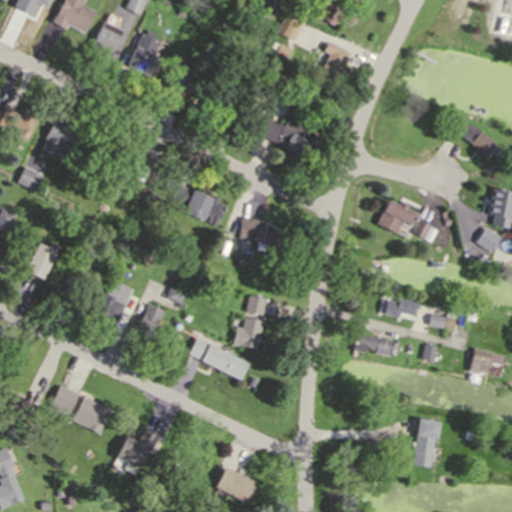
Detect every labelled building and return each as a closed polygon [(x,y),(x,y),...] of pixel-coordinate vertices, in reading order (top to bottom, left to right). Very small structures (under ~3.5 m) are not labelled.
[(51,0),(16,0),(13,8),(31,15),(36,4),(47,9),(51,0)] [(57,0),(79,0),(79,2),(91,8),(81,32),(62,24),(60,28),(48,22),(57,0)] [(141,0),(134,14),(120,7),(123,0),(141,0)] [(191,0),(187,8),(179,5),(180,0),(191,0)] [(261,0),(279,0),(275,8),(261,0)] [(352,12),(348,25),(334,19),(331,26),(308,18),(314,2),(324,6),(325,1),(352,12)] [(291,38),(274,30),(283,11),(300,19),(291,38)] [(216,25),(219,18),(228,21),(225,28),(216,25)] [(100,20),(120,30),(107,57),(87,47),(100,20)] [(227,28),(230,20),(239,23),(236,31),(227,28)] [(138,31),(156,39),(149,55),(157,59),(150,76),(123,63),(138,31)] [(336,83),(321,75),(331,57),(324,54),(328,46),(349,57),(336,83)] [(278,57),(281,51),(290,55),(287,61),(278,57)] [(269,84),(258,80),(265,59),(276,62),(269,84)] [(173,66),(199,78),(190,94),(165,82),(173,66)] [(180,89),(183,81),(176,78),(159,120),(172,126),(186,92),(180,89)] [(201,112),(209,95),(228,104),(220,121),(201,112)] [(38,112),(22,140),(13,134),(16,129),(6,123),(3,129),(0,127),(0,109),(2,106),(16,113),(21,103),(38,112)] [(37,149),(53,116),(77,128),(66,150),(56,146),(52,156),(37,149)] [(256,135),(263,117),(279,125),(283,116),(294,121),(296,117),(314,126),(307,141),(317,145),(312,157),(302,152),(299,160),(288,155),(290,150),(256,135)] [(463,122),(491,144),(483,155),(455,131),(463,122)] [(492,151),(497,156),(491,161),(487,155),(492,151)] [(146,169),(140,182),(120,173),(116,183),(103,177),(113,155),(146,169)] [(13,182),(20,166),(38,173),(31,190),(13,182)] [(169,182),(204,195),(205,191),(217,196),(215,203),(223,206),(214,228),(204,224),(206,220),(171,207),(173,202),(163,198),(169,182)] [(490,189),(511,193),(504,227),(489,224),(491,214),(485,213),(487,203),(488,203),(489,199),(488,198),(490,189)] [(106,199),(102,195),(106,190),(110,194),(106,199)] [(385,202),(412,215),(407,225),(398,220),(392,233),(375,225),(385,202)] [(4,231),(0,229),(0,209),(11,214),(4,231)] [(234,238),(236,216),(261,218),(259,240),(234,238)] [(417,222),(427,227),(420,240),(410,234),(417,222)] [(482,228),(495,237),(487,250),(472,241),(482,228)] [(245,262),(247,248),(263,249),(265,229),(281,231),(278,265),(245,262)] [(85,268),(68,261),(76,242),(93,248),(85,268)] [(6,268),(0,264),(0,243),(4,245),(0,254),(11,259),(6,268)] [(39,247),(53,254),(41,280),(26,273),(39,247)] [(243,261),(233,266),(228,255),(238,251),(243,261)] [(121,261),(127,264),(125,269),(119,266),(121,261)] [(51,292),(62,271),(79,280),(68,301),(51,292)] [(131,292),(116,323),(97,313),(99,309),(95,307),(98,300),(102,302),(112,283),(131,292)] [(177,303),(161,297),(166,286),(182,292),(177,303)] [(410,314),(397,311),(395,316),(380,313),(383,298),(395,300),(396,295),(413,299),(410,314)] [(241,310),(242,298),(260,300),(259,312),(241,310)] [(144,301),(161,307),(148,339),(131,333),(144,301)] [(465,317),(468,304),(476,306),(473,319),(465,317)] [(429,312),(443,315),(441,326),(426,323),(429,312)] [(259,318),(253,349),(227,344),(231,325),(238,326),(240,314),(259,318)] [(443,326),(445,315),(453,317),(450,328),(443,326)] [(349,332),(391,340),(388,356),(371,353),(372,347),(362,345),(361,353),(346,350),(349,332)] [(235,379),(183,352),(192,336),(221,351),(244,363),(235,379)] [(419,357),(422,342),(435,345),(432,360),(419,357)] [(470,346),(502,353),(499,364),(487,362),(484,374),(465,370),(470,346)] [(242,383),(247,375),(255,379),(251,387),(242,383)] [(45,404),(54,384),(74,393),(65,413),(45,404)] [(1,410),(25,420),(32,404),(9,394),(1,410)] [(68,418),(78,395),(89,400),(91,396),(109,404),(97,431),(68,418)] [(408,464),(416,416),(436,419),(433,438),(430,437),(426,467),(408,464)] [(122,434),(134,440),(141,425),(158,433),(147,455),(143,453),(136,467),(112,455),(122,434)] [(463,429),(474,431),(472,440),(462,438),(463,429)] [(0,506),(0,450),(19,498),(0,506)] [(221,466),(254,482),(245,502),(211,486),(221,466)] [(60,495),(53,496),(52,488),(60,487),(60,495)] [(63,504),(62,488),(71,488),(71,503),(63,504)] [(36,509),(36,500),(46,500),(46,509),(36,509)]
